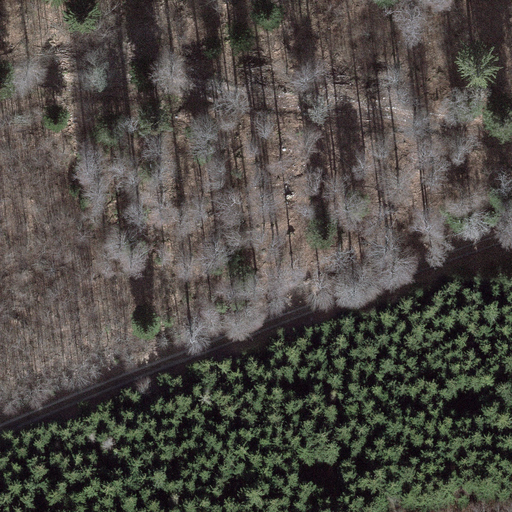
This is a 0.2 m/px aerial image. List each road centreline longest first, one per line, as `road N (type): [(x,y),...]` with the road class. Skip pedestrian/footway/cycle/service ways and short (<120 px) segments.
road 1 (track): [(0,425),(511,233)]
road 2 (track): [(0,83),(154,86),(511,126)]
